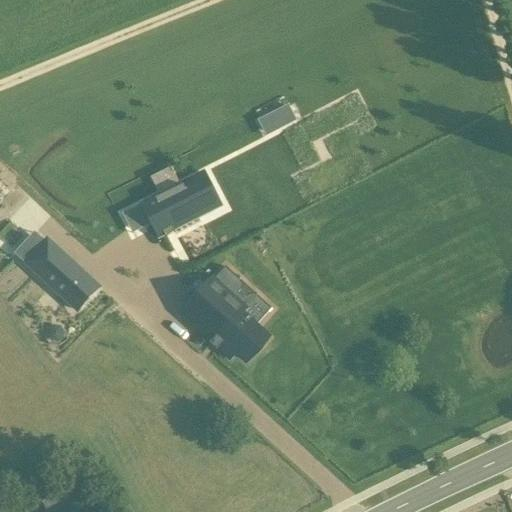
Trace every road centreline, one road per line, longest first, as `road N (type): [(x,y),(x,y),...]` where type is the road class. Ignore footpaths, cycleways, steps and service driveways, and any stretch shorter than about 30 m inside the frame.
road 1 (unclassified): [(511,86),(486,0),(214,0),(0,87)]
road 2 (tertiary): [(392,511),(511,452)]
